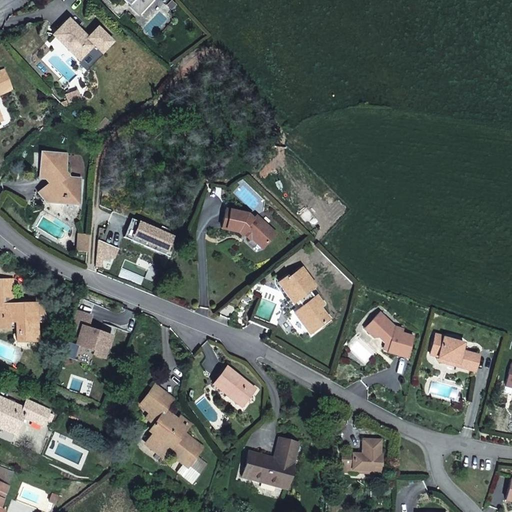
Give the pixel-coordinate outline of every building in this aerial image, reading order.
[(123,0),(139,14),(151,0),(123,0)] [(87,38),(68,20),(58,31),(54,35),(70,51),(80,61),(95,46),(95,45),(87,38)] [(98,28),(87,38),(95,45),(95,46),(102,53),(112,42),(98,28)] [(0,93),(10,90),(2,72),(0,72),(0,93)] [(55,193),(45,202),(77,205),(79,179),(69,179),(64,173),(65,155),(41,154),(39,178),(50,179),(52,181),(48,185),(55,193)] [(38,193),(45,202),(55,193),(48,185),(38,193)] [(225,209),(221,228),(238,231),(242,235),(243,234),(245,232),(250,237),(261,248),(275,234),(256,216),(253,219),(247,214),(225,209)] [(307,210),(300,216),(305,221),(312,216),(307,210)] [(74,254),(86,255),(88,237),(75,237),(74,254)] [(283,289),(304,274),(301,269),(288,278),(287,277),(278,283),(283,289)] [(314,287),(304,274),(283,289),(293,303),(298,299),(303,306),(294,313),(310,334),(324,323),(315,311),(320,308),(323,306),(316,296),(315,298),(309,290),(314,287)] [(36,307),(36,305),(12,306),(11,281),(0,281),(0,317),(7,317),(7,328),(16,328),(17,341),(35,341),(37,341),(36,322),(45,322),(45,307),(36,307)] [(274,312),(259,306),(255,304),(248,321),(269,330),(276,312),(274,312)] [(315,311),(324,323),(329,320),(320,308),(315,311)] [(366,326),(377,336),(381,336),(384,339),(382,347),(387,348),(387,351),(407,357),(413,335),(401,332),(402,328),(394,325),(379,311),(366,326)] [(363,328),(373,337),(377,336),(366,326),(363,328)] [(437,354),(437,355),(456,361),(455,364),(474,369),(479,353),(460,348),(463,341),(444,336),(444,334),(435,332),(430,351),(437,354)] [(456,361),(437,355),(436,358),(455,364),(456,361)] [(212,384),(231,399),(234,396),(242,404),(254,389),(226,367),(212,384)] [(154,386),(151,390),(168,404),(172,400),(154,386)] [(167,451),(183,463),(189,454),(193,457),(200,447),(182,433),(185,428),(176,421),(163,410),(168,404),(151,390),(140,404),(150,412),(159,419),(155,425),(150,431),(154,434),(145,444),(163,457),(167,451)] [(234,396),(231,399),(240,406),(242,404),(234,396)] [(0,427),(15,434),(23,417),(43,425),(45,420),(50,422),(53,415),(48,413),(49,411),(27,401),(23,408),(0,397),(0,427)] [(146,417),(155,425),(159,419),(150,412),(146,417)] [(179,417),(176,421),(185,428),(189,424),(179,417)] [(350,456),(348,456),(339,456),(339,470),(351,471),(351,468),(372,468),(372,464),(380,464),(381,452),(379,453),(380,438),(361,437),(360,452),(351,451),(350,456)] [(284,440),(279,439),(274,458),(275,459),(275,460),(280,462),(281,457),(279,456),(284,440)] [(241,477),(286,489),(298,444),(284,440),(279,456),(281,457),(280,462),(275,460),(275,459),(274,458),(249,452),(241,477)] [(189,454),(183,463),(186,466),(193,457),(189,454)] [(351,468),(351,471),(379,473),(380,464),(372,464),(372,468),(351,468)] [(0,511),(4,511),(5,510),(0,507),(0,506),(13,473),(0,467),(0,511)] [(53,495),(50,503),(56,505),(59,497),(53,495)]
